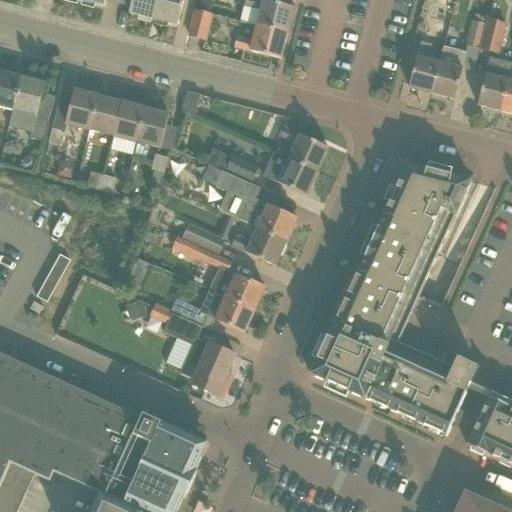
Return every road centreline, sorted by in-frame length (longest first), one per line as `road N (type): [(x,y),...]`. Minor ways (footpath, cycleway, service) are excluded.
road 1 (residential): [(372,117),(0,22)]
road 2 (residential): [(372,117),(358,171),(273,360),(284,391)]
road 3 (residential): [(511,494),(284,391)]
road 4 (residential): [(511,153),(372,117)]
road 5 (residential): [(228,511),(284,391)]
